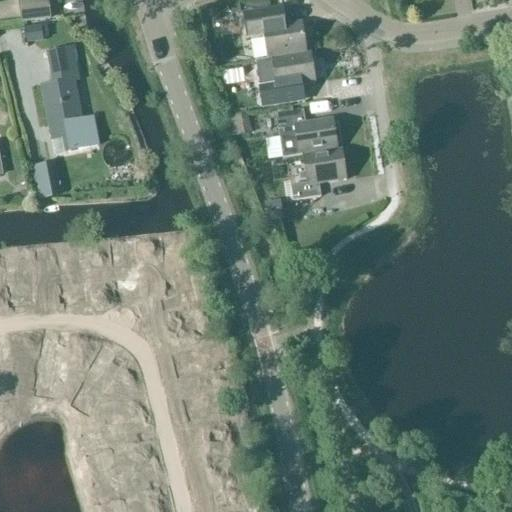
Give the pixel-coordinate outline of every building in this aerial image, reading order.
[(51,22),(48,0),(34,0),(18,2),(21,25),(51,22)] [(282,10),(244,16),(244,21),(247,36),(247,40),(264,37),(268,60),(272,60),(272,61),(306,55),(306,54),(301,25),(285,27),(282,10)] [(72,52),(49,56),(54,86),(42,88),(55,155),(97,147),(91,119),(81,121),(73,82),(78,81),(72,52)] [(272,61),(255,63),(262,107),(290,102),(288,90),(315,85),(310,55),(306,56),(306,55),(272,61)] [(303,157),(338,151),(333,121),(305,125),(303,113),(275,117),(282,159),(303,156),(303,157)] [(341,151),(303,157),(307,185),(290,187),(293,203),(321,199),(319,186),(346,182),(341,151)] [(51,165),(32,169),(38,203),(57,199),(51,165)] [(183,245),(163,248),(170,291),(190,288),(183,245)] [(132,250),(112,253),(118,297),(138,295),(132,250)] [(78,255),(58,258),(63,302),(83,300),(78,255)] [(26,260),(6,262),(12,307),(32,304),(26,260)] [(44,334),(35,385),(54,389),(64,337),(44,334)] [(4,336),(0,336),(0,390),(13,388),(4,336)] [(101,353),(75,398),(93,408),(119,363),(101,353)] [(136,419),(86,436),(92,455),(142,438),(136,419)] [(148,468),(98,484),(104,504),(154,487),(148,468)]
